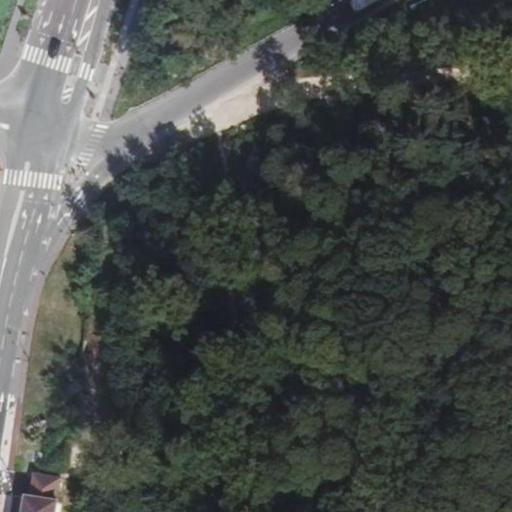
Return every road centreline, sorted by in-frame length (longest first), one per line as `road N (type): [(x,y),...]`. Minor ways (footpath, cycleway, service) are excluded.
road 1 (track): [(239,511),(227,184),(213,121)]
road 2 (track): [(213,121),(511,77)]
road 3 (trunk): [(167,114),(358,0)]
road 4 (secondary): [(9,290),(40,266),(111,149)]
road 5 (secondary): [(9,290),(41,136)]
road 6 (secondary): [(41,136),(81,0)]
